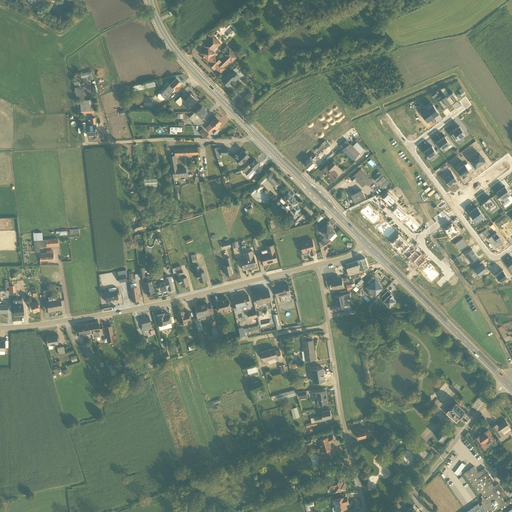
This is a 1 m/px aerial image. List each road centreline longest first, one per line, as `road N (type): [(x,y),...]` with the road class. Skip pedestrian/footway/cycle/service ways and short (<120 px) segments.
road 1 (residential): [(0,328),(132,310),(317,265)]
road 2 (track): [(233,343),(94,388),(65,320)]
road 3 (secondary): [(506,382),(368,246)]
road 4 (residential): [(328,325),(364,511)]
road 5 (unclassified): [(506,382),(388,511)]
road 6 (secondary): [(255,134),(170,45),(148,0)]
road 7 (unclassified): [(83,144),(255,134)]
road 8 (secondary): [(368,246),(255,134)]
